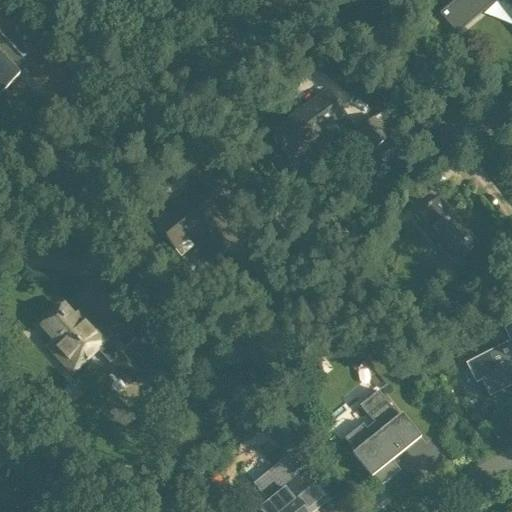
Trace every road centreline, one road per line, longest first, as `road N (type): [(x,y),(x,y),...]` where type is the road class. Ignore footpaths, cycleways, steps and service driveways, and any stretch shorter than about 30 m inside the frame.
road 1 (tertiary): [(274,0),(0,225)]
road 2 (track): [(511,219),(337,0)]
